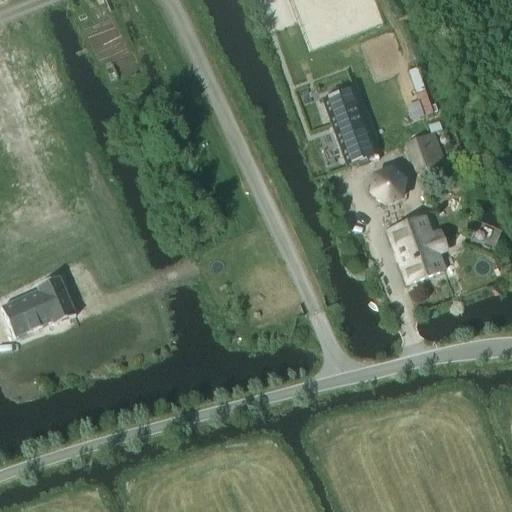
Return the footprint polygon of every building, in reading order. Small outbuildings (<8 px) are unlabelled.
[(343,170),(379,157),(356,91),(337,96),(319,103),(343,170)] [(405,146),(414,175),(444,165),(433,135),(405,146)] [(390,174),(374,179),(371,196),(384,207),(400,201),(403,184),(390,174)] [(429,235),(424,219),(387,232),(406,287),(444,274),(439,258),(446,256),(439,232),(429,235)] [(39,293),(0,310),(14,342),(51,325),(53,329),(72,321),(61,296),(44,303),(39,293)]
